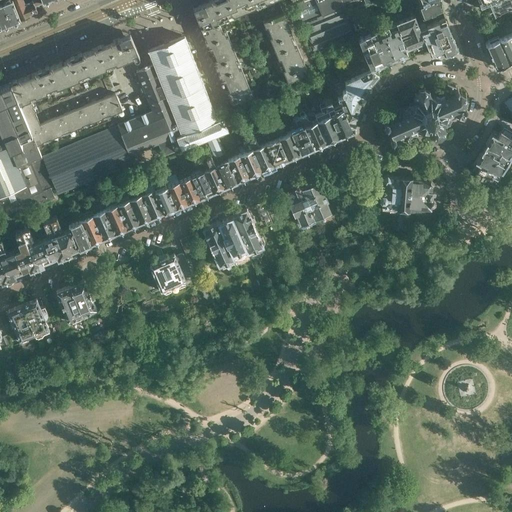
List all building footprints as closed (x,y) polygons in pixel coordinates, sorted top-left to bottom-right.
[(21,19),(12,0),(0,0),(0,22),(2,27),(21,19)] [(24,3),(23,0),(12,0),(21,19),(30,16),(29,14),(31,13),(37,10),(36,7),(39,6),(38,3),(43,1),(42,0),(30,0),(27,2),(24,3)] [(218,21),(227,17),(219,0),(211,0),(193,7),(205,38),(222,31),(218,21)] [(253,7),(250,0),(219,0),(227,17),(253,7)] [(344,2),(342,0),(303,0),(301,1),(293,4),(312,53),(358,35),(344,2)] [(388,3),(386,0),(377,0),(372,2),(375,9),(388,3)] [(442,8),(440,0),(429,0),(423,3),(420,4),(423,10),(420,12),(422,16),(442,8)] [(511,0),(490,0),(488,1),(493,13),(501,9),(511,4),(511,0)] [(504,14),(511,10),(511,4),(501,9),(504,14)] [(293,35),(284,13),(263,21),(275,51),(294,43),(291,36),(293,35)] [(424,39),(421,30),(414,14),(395,22),(400,33),(406,31),(406,32),(401,35),(406,47),(424,39)] [(511,59),(511,31),(505,16),(492,22),(499,37),(509,60),(511,59)] [(457,49),(450,32),(446,21),(445,17),(439,20),(438,18),(431,21),(442,49),(444,54),(457,49)] [(442,49),(431,21),(426,23),(427,27),(421,30),(424,39),(430,54),(442,49)] [(406,47),(401,35),(400,33),(395,22),(389,25),(388,23),(382,26),(384,30),(395,56),(408,51),(406,47)] [(395,56),(384,30),(377,33),(375,29),(370,31),(372,36),(383,62),(395,56)] [(241,50),(236,38),(230,40),(228,35),(226,35),(224,30),(222,31),(205,38),(210,50),(212,49),(216,59),(214,60),(215,61),(235,52),(241,50)] [(139,56),(132,39),(130,33),(113,40),(121,61),(133,56),(134,58),(134,59),(135,59),(136,60),(137,60),(138,60),(138,59),(139,59),(139,58),(139,57),(139,56)] [(383,62),(372,36),(365,38),(364,34),(357,36),(370,67),(383,62)] [(217,119),(184,35),(148,50),(154,63),(136,70),(152,110),(117,124),(130,155),(159,143),(163,155),(205,138),(211,154),(225,185),(237,180),(227,158),(217,133),(228,129),(223,117),(217,119)] [(509,60),(499,37),(485,43),(496,66),(509,60)] [(121,61),(113,40),(110,41),(74,56),(82,77),(107,67),(118,62),(121,61)] [(306,68),(297,44),(295,45),(294,43),(275,51),(278,58),(273,61),(278,73),(283,70),(287,81),(304,74),(302,70),(306,68)] [(254,82),(251,76),(249,70),(243,72),(235,52),(215,61),(223,82),(225,81),(229,91),(227,92),(232,104),(251,96),(249,91),(251,90),(248,84),(254,82)] [(82,77),(74,56),(44,68),(53,89),(82,77)] [(30,98),(47,91),(53,89),(44,68),(11,82),(27,122),(38,117),(35,112),(36,110),(35,108),(33,107),(33,106),(33,105),(32,103),(31,102),(30,98)] [(367,89),(374,80),(379,75),(372,68),(346,81),(347,89),(363,96),(365,92),(367,89)] [(90,93),(115,87),(112,77),(95,81),(97,88),(77,93),(78,100),(84,98),(83,94),(86,93),(87,98),(91,97),(90,93)] [(59,199),(41,155),(37,145),(27,122),(11,82),(0,86),(0,221),(22,212),(23,214),(59,199)] [(463,118),(466,111),(467,111),(467,110),(466,110),(465,110),(466,109),(466,108),(466,107),(466,106),(464,104),(465,104),(466,105),(467,104),(466,103),(467,99),(468,99),(468,98),(466,98),(465,94),(466,93),(465,92),(464,93),(461,92),(461,90),(460,90),(460,91),(459,91),(459,89),(458,89),(458,88),(457,87),(456,87),(455,87),(456,86),(455,85),(455,86),(448,83),(447,82),(446,83),(447,84),(444,90),(439,92),(435,90),(435,89),(434,89),(430,89),(429,88),(428,89),(424,87),(425,85),(423,85),(423,87),(419,87),(418,86),(417,86),(418,88),(415,90),(414,90),(413,90),(414,91),(413,95),(412,96),(412,97),(414,97),(415,100),(410,101),(409,100),(408,106),(403,108),(396,106),(396,105),(395,106),(395,107),(392,112),(386,115),(385,114),(385,115),(386,116),(386,117),(385,117),(385,120),(383,121),(391,140),(393,138),(395,141),(396,140),(397,141),(397,142),(398,142),(398,141),(404,139),(410,140),(410,141),(411,141),(411,140),(414,134),(419,132),(423,134),(423,135),(425,135),(425,134),(428,130),(430,134),(429,135),(429,136),(431,135),(434,137),(434,138),(435,139),(435,137),(439,137),(440,138),(441,138),(440,136),(443,134),(445,134),(445,133),(444,133),(445,129),(447,128),(446,127),(449,124),(450,124),(449,123),(451,118),(456,116),(462,118),(463,119),(464,119),(463,118)] [(358,108),(363,96),(347,89),(344,90),(341,84),(334,87),(343,108),(352,130),(354,129),(355,116),(356,116),(358,108)] [(122,110),(115,92),(101,98),(108,116),(122,110)] [(108,116),(101,98),(91,102),(98,120),(108,116)] [(98,120),(91,102),(81,106),(88,124),(98,120)] [(352,130),(343,108),(336,111),(332,102),(326,105),(339,135),(352,130)] [(339,135),(326,105),(321,107),(322,111),(315,114),(317,119),(326,141),(339,135)] [(88,124),(81,106),(70,110),(78,128),(88,124)] [(78,128),(70,110),(60,115),(67,132),(78,128)] [(326,141),(317,119),(310,122),(306,113),(300,116),(314,146),(326,141)] [(67,132),(60,115),(50,119),(57,136),(67,132)] [(314,146),(300,116),(295,118),(299,127),(291,130),(301,152),(314,146)] [(47,140),(40,123),(38,117),(27,122),(37,145),(47,140)] [(57,136),(50,119),(40,123),(47,140),(57,136)] [(131,159),(117,126),(42,155),(57,192),(132,163),(131,159)] [(301,152),(291,130),(290,128),(289,128),(288,128),(285,129),(285,130),(283,131),(281,126),(275,128),(288,157),(301,152)] [(511,132),(504,127),(502,131),(500,130),(497,136),(491,133),(483,147),(511,162),(511,132)] [(288,157),(275,128),(269,131),(272,138),(265,141),(275,163),(288,157)] [(275,163),(265,141),(259,144),(256,136),(250,139),(263,168),(275,163)] [(263,168),(250,139),(243,142),(247,149),(240,152),(249,174),(263,168)] [(501,182),(511,164),(511,162),(483,147),(473,163),(472,166),(470,169),(469,170),(474,174),(474,175),(476,176),(477,178),(483,181),(484,181),(487,182),(488,181),(488,182),(493,185),(495,184),(499,183),(501,182)] [(249,174),(240,152),(227,158),(237,180),(249,174)] [(225,185),(211,154),(206,156),(210,165),(203,168),(212,190),(225,185)] [(140,163),(137,156),(131,159),(132,163),(132,162),(133,165),(140,163)] [(212,190),(203,168),(199,160),(187,165),(191,174),(200,196),(212,190)] [(396,206),(399,176),(389,175),(387,173),(382,177),(384,179),(383,192),(382,192),(381,193),(380,193),(380,194),(379,194),(379,195),(379,196),(379,197),(380,198),(380,199),(381,199),(382,199),(382,204),(396,206)] [(189,201),(179,179),(177,174),(165,179),(176,206),(177,206),(180,204),(180,205),(184,203),(187,201),(189,201)] [(199,196),(200,196),(191,174),(179,179),(189,201),(192,199),(196,198),(196,197),(199,196)] [(327,197),(334,194),(336,191),(333,185),(330,184),(327,185),(323,175),(317,178),(317,180),(309,183),(308,181),(303,184),(316,214),(317,218),(331,212),(329,208),(330,208),(326,198),(327,198),(327,197)] [(409,206),(411,178),(411,177),(399,176),(396,206),(409,207),(409,206)] [(431,197),(432,190),(431,190),(432,184),(434,182),(430,177),(428,179),(411,178),(409,206),(409,207),(408,209),(419,210),(419,207),(431,208),(431,203),(432,203),(433,203),(433,202),(434,202),(434,201),(434,200),(434,199),(434,198),(433,197),(432,197),(431,197)] [(176,206),(165,179),(152,184),(153,185),(164,211),(165,211),(175,206),(175,207),(176,206)] [(316,214),(303,184),(295,187),(296,189),(288,193),(291,200),(290,201),(294,212),(296,211),(300,221),(316,214)] [(164,211),(153,185),(151,186),(150,185),(146,187),(146,189),(141,191),(142,193),(152,217),(153,216),(156,215),(160,213),(163,212),(164,211)] [(152,217),(142,193),(141,191),(140,189),(128,194),(129,195),(130,198),(139,222),(140,222),(144,220),(148,218),(147,218),(151,217),(152,217)] [(139,222),(130,198),(129,195),(128,195),(125,194),(118,197),(117,200),(116,200),(118,203),(128,227),(132,225),(135,224),(138,222),(139,222)] [(269,216),(263,201),(255,204),(262,219),(269,216)] [(128,227),(118,203),(105,209),(116,232),(120,231),(123,229),(126,228),(127,228),(127,227),(128,227)] [(259,234),(253,222),(251,217),(247,208),(231,215),(232,215),(248,252),(248,253),(264,246),(263,244),(264,240),(263,236),(259,234)] [(116,232),(105,209),(94,213),(104,237),(107,236),(111,234),(116,232)] [(104,237),(94,213),(81,218),(91,243),(92,243),(95,241),(99,240),(102,238),(103,238),(104,237)] [(248,252),(232,215),(218,221),(234,258),(248,252)] [(78,246),(70,227),(61,230),(60,229),(62,228),(57,216),(50,219),(65,254),(71,251),(70,249),(78,246)] [(91,243),(81,218),(69,224),(70,227),(78,246),(79,248),(80,248),(83,246),(83,247),(84,246),(87,245),(90,243),(90,244),(91,243)] [(65,254),(50,219),(44,221),(48,230),(40,234),(42,238),(50,257),(57,254),(58,257),(65,254)] [(234,258),(218,221),(203,227),(215,256),(214,258),(216,263),(219,265),(221,264),(223,268),(236,262),(234,258)] [(50,257),(42,238),(33,242),(32,240),(34,239),(29,227),(22,230),(37,265),(43,263),(42,260),(50,257)] [(37,265),(22,230),(16,233),(21,245),(22,244),(23,246),(14,250),(22,268),(29,265),(30,268),(37,265)] [(192,234),(187,236),(192,247),(198,244),(194,233),(192,234)] [(187,236),(172,242),(176,253),(184,250),(185,253),(186,253),(190,262),(197,259),(192,247),(187,236)] [(22,268),(14,250),(5,254),(4,252),(6,251),(1,239),(0,239),(0,255),(9,277),(15,274),(14,271),(22,268)] [(185,279),(186,278),(174,253),(165,257),(163,254),(158,256),(160,259),(151,263),(150,263),(161,289),(162,289),(163,290),(166,292),(170,290),(172,287),(171,285),(176,283),(177,284),(180,286),(184,284),(185,281),(185,279)] [(9,277),(0,255),(0,277),(1,277),(2,279),(9,277)] [(96,307),(92,297),(95,295),(90,284),(87,285),(84,279),(71,284),(84,315),(96,310),(95,307),(96,307)] [(84,315),(71,284),(56,290),(57,291),(68,318),(69,317),(71,321),(84,315)] [(50,329),(45,316),(47,316),(47,313),(45,306),(40,307),(38,302),(39,302),(38,301),(37,299),(37,298),(31,301),(31,300),(14,307),(15,307),(9,310),(8,310),(9,311),(9,310),(20,337),(35,332),(36,335),(39,336),(42,335),(43,332),(50,329)]
